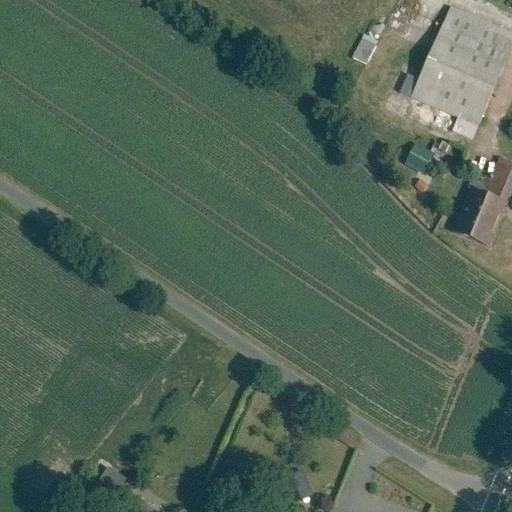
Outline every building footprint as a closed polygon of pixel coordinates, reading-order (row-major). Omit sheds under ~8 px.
[(511,51),(511,36),(450,10),(404,119),(471,148),(511,51)] [(350,59),(365,66),(376,44),(361,37),(350,59)] [(404,78),(397,93),(406,97),(413,81),(404,78)] [(412,145),(401,165),(420,175),(431,156),(412,145)] [(470,193),(451,240),(487,255),(511,195),(511,170),(500,166),(486,200),(470,193)] [(304,471),(276,477),(282,504),(310,498),(304,471)]
